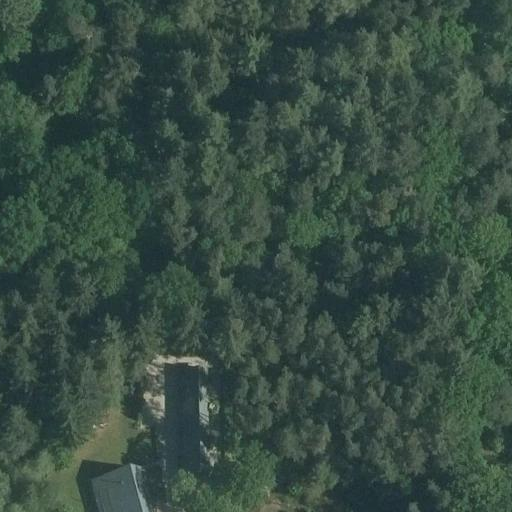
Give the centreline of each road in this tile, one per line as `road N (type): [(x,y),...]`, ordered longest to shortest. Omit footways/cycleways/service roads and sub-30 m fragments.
road 1 (track): [(511,269),(0,321)]
road 2 (track): [(429,276),(393,0)]
